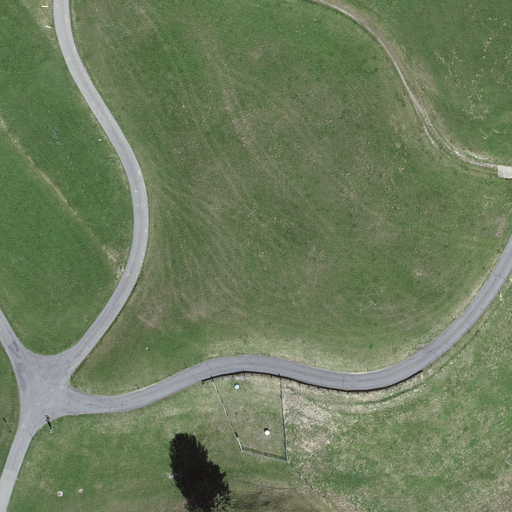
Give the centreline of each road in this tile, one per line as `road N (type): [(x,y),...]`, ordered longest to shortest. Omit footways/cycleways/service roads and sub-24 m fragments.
road 1 (unclassified): [(42,396),(131,400),(254,367),(327,394),(400,382),(460,330),(511,264)]
road 2 (track): [(63,0),(71,57),(141,182),(145,246),(133,286),(42,396)]
road 3 (track): [(511,179),(443,160),(380,40),(346,7),(321,0)]
road 4 (residential): [(42,396),(0,508)]
